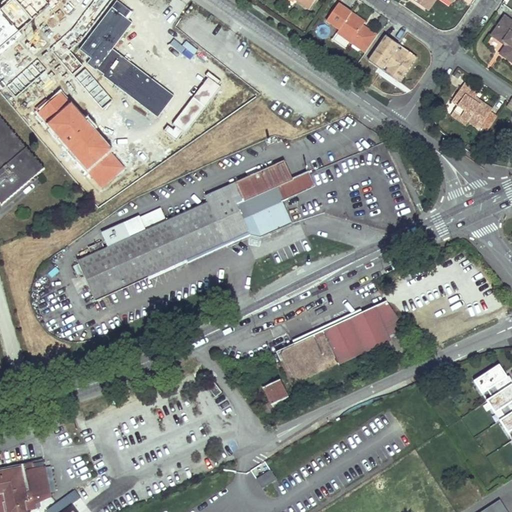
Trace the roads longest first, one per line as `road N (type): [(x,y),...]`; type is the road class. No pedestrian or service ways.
road 1 (primary): [(454,215),(190,341)]
road 2 (residential): [(511,326),(262,443)]
road 3 (tertiary): [(400,125),(218,0)]
road 4 (primary): [(190,341),(88,386),(0,409)]
road 5 (residential): [(190,341),(262,443)]
